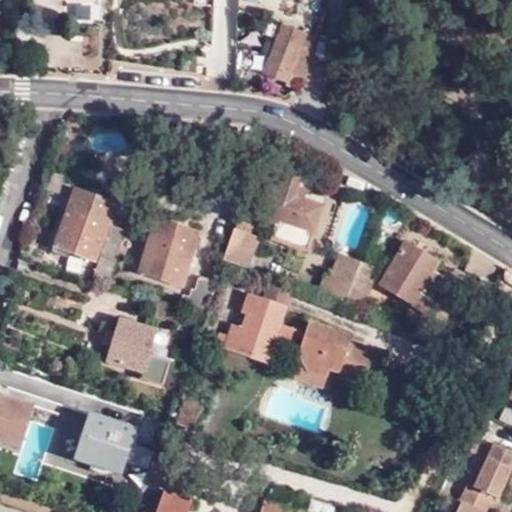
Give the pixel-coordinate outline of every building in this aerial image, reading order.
[(285,75),(304,81),(310,60),(304,58),(294,54),(297,44),(305,21),(293,17),(289,28),(278,25),(259,75),(282,83),(285,75)] [(236,21),(214,21),(214,79),(236,79),(236,21)] [(306,48),(297,44),(294,54),(304,58),(306,48)] [(301,179),(277,171),(262,217),(276,221),(270,239),(308,251),(324,205),(306,198),(308,190),(299,186),(301,179)] [(95,259),(116,201),(75,187),(55,244),(95,259)] [(181,286),(199,231),(174,223),(174,219),(171,215),(163,213),(157,216),(139,271),(181,286)] [(112,226),(92,280),(108,285),(126,231),(112,226)] [(259,237),(235,229),(225,260),(248,268),(259,237)] [(408,241),(404,247),(414,252),(417,246),(408,241)] [(414,252),(404,247),(382,284),(414,303),(421,292),(439,303),(453,282),(433,270),(440,260),(417,246),(414,252)] [(319,294),(345,304),(346,301),(346,300),(361,262),(340,254),(331,278),(325,276),(319,294)] [(376,269),(361,262),(346,300),(361,305),(376,269)] [(483,307),(495,284),(481,278),(470,301),(483,307)] [(183,308),(206,316),(208,310),(216,285),(200,281),(197,291),(193,290),(192,296),(186,295),(185,297),(163,290),(159,301),(183,308)] [(309,371),(329,377),(332,369),(367,380),(376,350),(352,344),(348,335),(310,323),(307,332),(281,324),(289,306),(249,292),(241,312),(245,314),(240,327),(232,324),(228,335),(220,333),(215,344),(267,363),(278,333),(304,341),(299,358),(304,359),(309,371)] [(421,292),(414,303),(432,314),(439,303),(421,292)] [(180,315),(183,308),(159,301),(157,300),(152,315),(176,323),(174,332),(187,336),(192,319),(180,315)] [(163,384),(170,361),(148,353),(156,329),(120,318),(106,359),(141,370),(139,377),(163,384)] [(326,386),(329,377),(309,371),(304,359),(299,358),(293,376),(326,386)] [(511,388),(507,398),(500,415),(511,420),(511,388)] [(0,439),(20,446),(34,405),(0,393),(0,439)] [(47,448),(76,457),(90,413),(39,396),(32,420),(54,428),(47,448)] [(195,431),(205,402),(190,396),(179,425),(195,431)] [(76,457),(120,471),(123,461),(147,470),(154,452),(155,449),(129,441),(134,428),(90,413),(76,457)] [(511,420),(500,415),(498,418),(511,424),(511,420)] [(511,466),(507,464),(511,454),(511,448),(495,440),(488,454),(474,482),(469,481),(460,499),(462,500),(455,511),(490,511),(486,510),(494,493),(499,495),(511,467),(511,466)] [(147,470),(142,483),(149,485),(153,472),(159,454),(154,452),(147,470)] [(474,482),(488,454),(483,452),(469,481),(474,482)] [(153,472),(149,485),(162,490),(173,459),(159,454),(153,472)] [(136,498),(143,500),(149,485),(142,483),(141,482),(136,498)] [(165,511),(185,511),(189,499),(162,490),(149,485),(143,500),(144,501),(144,500),(167,508),(165,511)] [(305,511),(262,499),(257,511),(305,511)] [(165,511),(167,508),(144,500),(144,501),(140,511),(165,511)]
